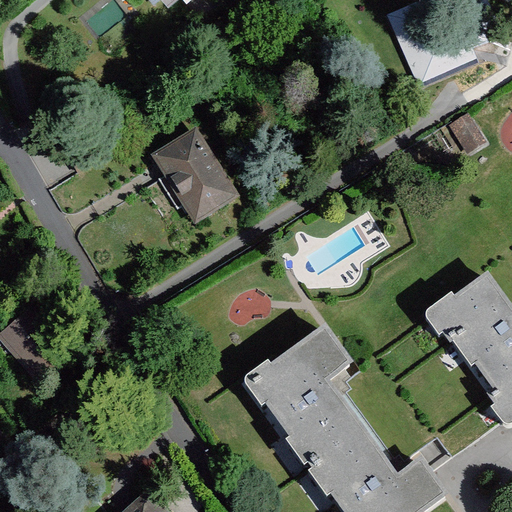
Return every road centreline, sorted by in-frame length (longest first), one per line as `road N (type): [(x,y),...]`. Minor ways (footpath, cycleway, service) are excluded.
road 1 (residential): [(1,134),(132,366)]
road 2 (residential): [(132,366),(235,511)]
road 3 (residential): [(0,477),(132,366)]
